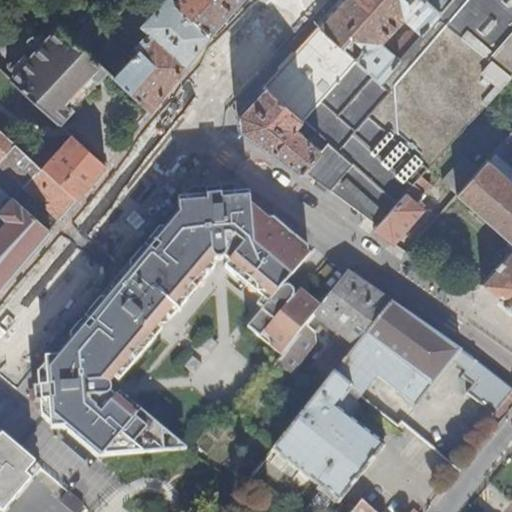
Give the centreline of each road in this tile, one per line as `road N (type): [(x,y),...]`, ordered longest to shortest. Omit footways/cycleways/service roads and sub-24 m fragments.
road 1 (tertiary): [(269,0),(0,322)]
road 2 (residential): [(511,369),(361,266),(216,149),(186,136)]
road 3 (tertiary): [(186,136),(0,364)]
road 4 (tertiary): [(292,0),(235,63),(186,136)]
